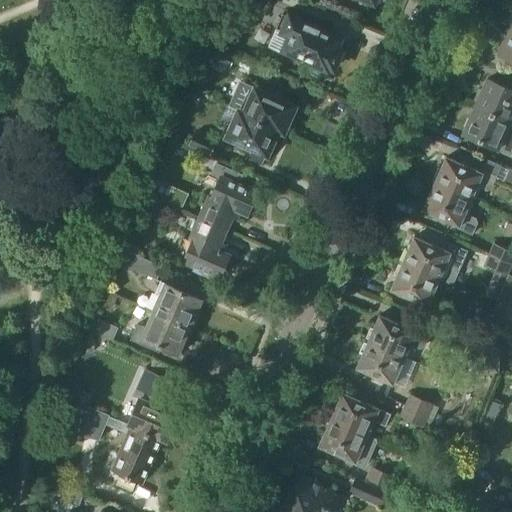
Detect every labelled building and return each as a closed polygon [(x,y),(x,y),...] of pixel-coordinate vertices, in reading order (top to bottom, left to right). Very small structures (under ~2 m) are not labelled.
[(233,0),(232,2),(258,13),(263,0),(233,0)] [(284,53),(303,62),(304,58),(327,69),(328,66),(333,68),(340,52),(335,49),(339,39),(283,13),(276,29),(292,36),(284,53)] [(498,53),(511,58),(511,26),(510,25),(498,53)] [(207,59),(231,69),(237,54),(214,44),(207,59)] [(474,101),(477,102),(475,106),(511,122),(511,118),(511,89),(487,78),(482,90),(479,89),(474,101)] [(239,110),(279,128),(284,130),(295,106),(256,88),(251,98),(246,95),(239,110)] [(464,133),(499,148),(511,122),(475,106),(464,133)] [(227,137),(251,148),(248,155),(263,163),(279,128),(239,110),(233,124),(228,122),(222,134),(227,136),(227,137)] [(189,147),(212,156),(218,142),(195,132),(189,147)] [(483,172),(444,156),(433,182),(470,198),(475,187),(487,192),(492,189),(497,176),(483,170),(483,172)] [(505,177),(509,167),(489,158),(485,168),(505,177)] [(258,193),(239,185),(243,175),(216,163),(210,174),(221,179),(213,198),(209,196),(199,218),(227,230),(235,211),(248,216),(258,193)] [(476,218),(469,215),(473,204),(468,202),(470,198),(433,182),(421,209),(458,225),(457,229),(473,236),(478,223),(476,218)] [(182,236),(173,257),(220,278),(230,256),(218,250),(227,230),(199,218),(190,239),(182,236)] [(450,253),(412,236),(400,263),(438,279),(450,253)] [(490,254),(511,263),(511,248),(495,242),(490,254)] [(162,266),(124,250),(118,263),(157,279),(162,266)] [(511,265),(511,263),(490,254),(485,267),(508,276),(511,265)] [(389,288),(426,305),(438,279),(400,263),(389,288)] [(201,301),(165,285),(153,312),(189,328),(201,301)] [(497,297),(511,303),(511,300),(511,291),(501,287),(497,297)] [(511,303),(497,297),(487,322),(501,328),(511,303)] [(141,339),(177,355),(189,328),(153,312),(141,339)] [(429,337),(379,315),(367,342),(403,357),(409,344),(420,349),(425,347),(429,337)] [(118,328),(94,318),(89,331),(113,341),(118,328)] [(459,321),(454,332),(479,343),(483,332),(459,321)] [(454,332),(449,344),(474,354),(479,343),(454,332)] [(355,368),(391,384),(403,357),(367,342),(355,368)] [(468,375),(499,375),(499,350),(478,350),(468,375)] [(128,424),(130,425),(161,440),(166,442),(170,434),(175,435),(179,426),(175,422),(179,414),(165,409),(176,384),(145,371),(137,388),(142,390),(128,424)] [(391,416),(341,394),(329,420),(366,436),(373,421),(386,427),(391,416)] [(405,405),(430,416),(435,405),(410,394),(405,405)] [(88,406),(67,404),(62,432),(100,440),(110,415),(88,406)] [(430,416),(405,405),(400,416),(425,427),(430,416)] [(318,446),(356,462),(354,465),(365,470),(378,441),(366,436),(329,420),(318,446)] [(111,469),(121,474),(116,484),(131,490),(136,480),(142,483),(161,440),(130,425),(111,469)] [(414,490),(427,468),(413,460),(400,483),(414,490)] [(366,478),(390,489),(396,477),(371,466),(366,478)] [(283,504),(287,506),(286,509),(294,511),(334,511),(335,509),(328,506),(335,491),(300,476),(293,494),(289,492),(283,504)] [(389,490),(356,477),(349,494),(382,507),(389,490)] [(55,496),(80,506),(85,493),(61,482),(55,496)] [(472,511),(480,511),(498,506),(494,493),(469,501),(472,511)] [(466,511),(469,507),(452,500),(448,511),(449,511),(466,511)]
